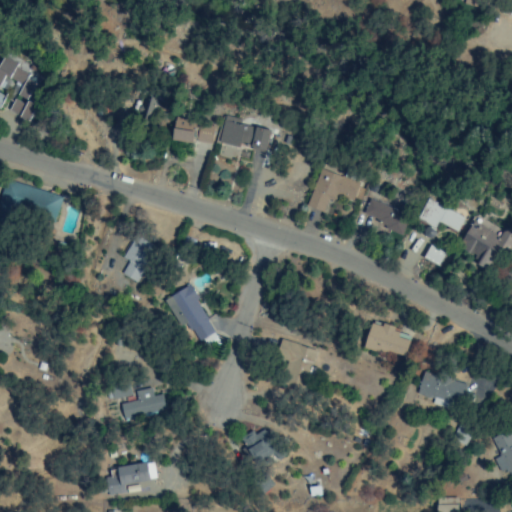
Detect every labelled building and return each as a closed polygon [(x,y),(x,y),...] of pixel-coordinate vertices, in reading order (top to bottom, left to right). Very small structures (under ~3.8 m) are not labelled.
[(493,49),(503,49),(504,61),(493,61),(493,49)] [(16,96),(14,98),(1,91),(0,92),(0,59),(1,58),(14,65),(13,68),(26,75),(23,80),(32,84),(23,100),(16,96)] [(24,103),(33,109),(25,123),(15,118),(24,103)] [(171,120),(211,125),(208,147),(168,142),(171,120)] [(224,122),(275,133),(270,157),(219,147),(224,122)] [(318,169),(357,184),(347,208),(327,200),(322,213),(305,205),(310,193),(308,192),(318,169)] [(0,186),(3,177),(62,196),(51,231),(0,215),(0,186)] [(445,207),(464,216),(455,232),(436,223),(434,228),(415,219),(426,197),(445,207)] [(368,198),(408,216),(401,232),(399,237),(382,229),(384,224),(361,214),(368,198)] [(455,247),(474,214),(511,235),(491,268),(455,247)] [(126,265),(118,260),(136,232),(160,247),(142,275),(135,284),(120,274),(126,265)] [(421,258),(429,244),(444,252),(437,266),(421,258)] [(511,257),(511,275),(503,269),(511,257)] [(166,297),(189,285),(196,299),(193,300),(210,330),(190,341),(173,311),(166,297)] [(279,338),(314,349),(301,390),(266,379),(279,338)] [(424,369),(469,384),(460,410),(415,394),(424,369)] [(109,391),(147,381),(150,395),(161,393),(166,411),(155,414),(118,423),(109,391)] [(277,459),(271,450),(253,462),(238,439),(263,422),(278,445),(284,454),(277,459)] [(511,479),(509,481),(503,469),(498,472),(492,458),(497,456),(489,440),(509,430),(511,435),(511,479)] [(113,468),(149,462),(152,479),(116,485),(113,468)] [(434,511),(435,498),(455,499),(454,511),(434,511)] [(470,511),(470,503),(502,501),(502,511),(470,511)]
